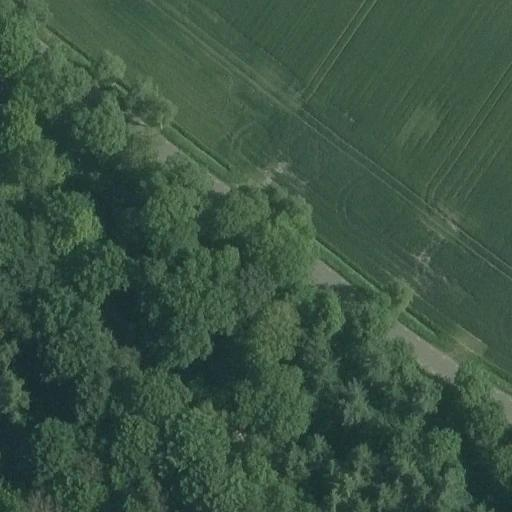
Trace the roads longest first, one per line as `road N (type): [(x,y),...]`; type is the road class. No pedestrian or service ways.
road 1 (tertiary): [(511,413),(0,26)]
road 2 (track): [(142,381),(228,511)]
